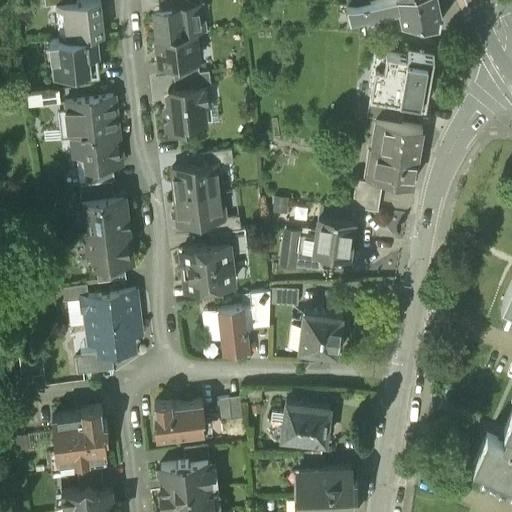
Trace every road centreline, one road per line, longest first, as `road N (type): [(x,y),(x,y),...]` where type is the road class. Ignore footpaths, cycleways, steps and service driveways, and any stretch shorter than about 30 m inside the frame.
road 1 (residential): [(171,366),(127,0)]
road 2 (residential): [(405,372),(171,366)]
road 3 (residential): [(428,250),(442,179),(477,118),(511,83)]
road 4 (residential): [(383,511),(405,372)]
road 5 (residential): [(125,382),(142,511)]
road 6 (residential): [(405,372),(428,250)]
